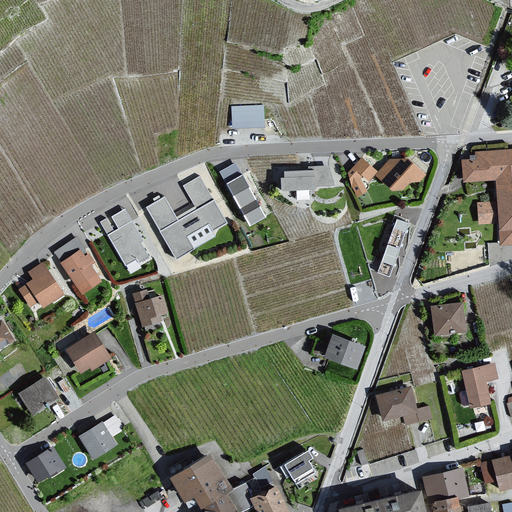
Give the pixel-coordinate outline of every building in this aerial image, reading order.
[(264,107),(231,108),(231,130),(264,129),(264,107)] [(511,247),(511,151),(473,154),(472,157),(468,157),(469,161),(462,162),(463,184),(494,182),(500,248),(511,247)] [(377,171),(362,158),(349,173),(349,179),(357,197),(366,192),(360,179),(363,177),(368,181),(377,171)] [(426,174),(408,159),(390,160),(376,176),(389,190),(402,191),(408,181),(419,183),(426,174)] [(285,179),(282,179),(283,191),(316,189),(315,186),(334,185),(330,166),(309,167),(309,171),(285,172),(285,179)] [(242,174),(225,183),(250,227),(267,218),(242,174)] [(228,223),(201,176),(184,186),(196,207),(177,218),(165,197),(147,208),(178,259),(217,236),(214,231),(228,223)] [(144,241),(125,209),(113,217),(120,228),(107,236),(131,275),(143,267),(140,263),(150,257),(142,243),(144,241)] [(408,222),(396,218),(376,269),(389,274),(408,222)] [(77,236),(54,251),(82,294),(101,282),(90,265),(94,263),(77,236)] [(63,294),(43,264),(31,272),(35,279),(18,290),(30,308),(39,302),(43,307),(63,294)] [(168,313),(164,296),(150,299),(147,290),(133,294),(142,326),(161,321),(160,315),(168,313)] [(463,303),(432,306),(435,336),(466,333),(463,303)] [(2,322),(0,322),(0,349),(13,341),(2,322)] [(111,359),(94,332),(66,350),(81,374),(90,368),(92,371),(111,359)] [(366,347),(332,335),(324,359),(357,371),(366,347)] [(315,337),(314,348),(322,349),(324,338),(315,337)] [(495,363),(461,370),(470,409),(491,404),(486,381),(499,378),(495,363)] [(46,377),(17,395),(32,417),(60,399),(46,377)] [(411,386),(375,395),(382,422),(403,417),(405,425),(409,424),(432,418),(429,406),(417,409),(411,386)] [(102,422),(79,437),(94,460),(117,445),(102,422)] [(53,448),(25,465),(37,486),(66,470),(53,448)] [(308,450),(279,467),(286,479),(292,476),(297,484),(315,473),(309,462),(313,459),(308,450)] [(211,454),(171,478),(185,503),(195,498),(204,511),(239,511),(227,494),(234,490),(211,454)] [(511,456),(493,461),(498,481),(500,490),(511,487),(511,456)] [(498,481),(493,461),(481,464),(485,484),(498,481)] [(463,469),(425,478),(431,503),(457,498),(469,494),(463,469)] [(247,483),(234,490),(227,494),(239,511),(240,511),(255,507),(251,499),(254,498),(247,483)] [(254,498),(251,499),(255,507),(257,511),(288,511),(278,487),(254,498)] [(155,489),(141,497),(147,507),(161,499),(155,489)] [(426,511),(422,492),(336,511),(335,511),(426,511)] [(460,511),(457,498),(431,503),(432,511),(460,511)] [(468,511),(491,511),(490,502),(468,506),(468,511)]
